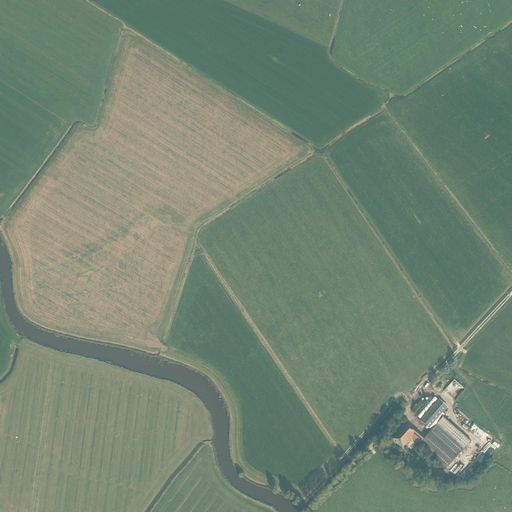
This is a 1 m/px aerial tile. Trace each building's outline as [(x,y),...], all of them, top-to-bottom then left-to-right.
[(421,421),(428,428),(447,406),(440,400),(421,421)] [(411,411),(416,415),(424,406),(419,402),(411,411)] [(437,424),(464,448),(471,441),(443,416),(437,424)] [(412,439),(419,445),(419,444),(447,468),(463,449),(436,425),(425,437),(409,424),(402,418),(396,425),(399,428),(390,438),(403,450),(412,439)] [(455,474),(463,465),(461,463),(453,472),(455,474)] [(460,476),(465,481),(474,472),(469,467),(460,476)] [(443,478),(448,481),(451,475),(441,469),(435,478),(441,481),(443,478)]
